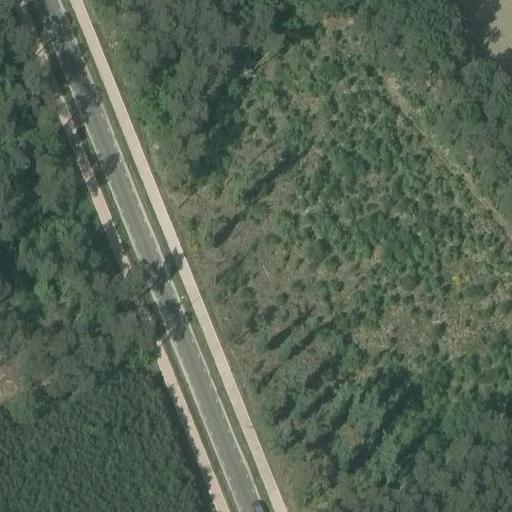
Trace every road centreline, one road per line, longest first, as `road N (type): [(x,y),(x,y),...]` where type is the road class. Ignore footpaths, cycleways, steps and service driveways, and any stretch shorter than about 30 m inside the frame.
road 1 (track): [(319,0),(511,242),(511,408),(367,511)]
road 2 (tertiary): [(253,511),(46,0)]
